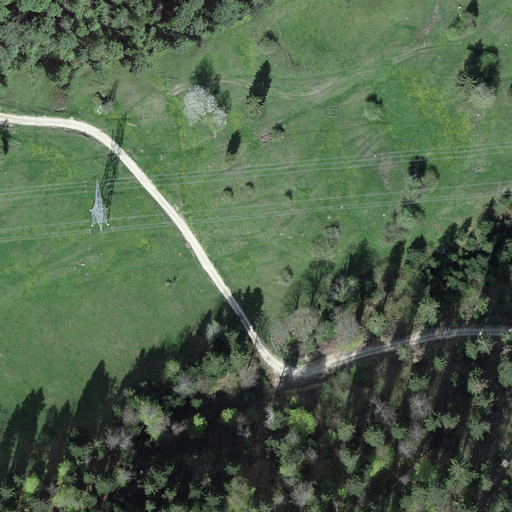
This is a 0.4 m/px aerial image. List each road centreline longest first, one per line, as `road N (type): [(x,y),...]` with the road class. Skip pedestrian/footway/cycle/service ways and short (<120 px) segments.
road 1 (track): [(0,116),(90,127),(129,157),(263,354),(282,369),(304,371),(451,332),(511,331)]
road 2 (track): [(186,231),(170,98),(107,43),(94,0)]
